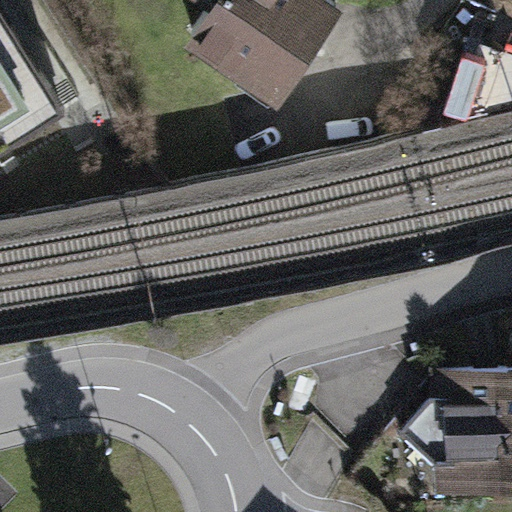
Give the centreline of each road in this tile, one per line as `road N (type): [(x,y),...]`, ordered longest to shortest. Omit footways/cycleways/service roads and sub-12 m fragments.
road 1 (residential): [(511,285),(272,346),(179,414)]
road 2 (residential): [(179,414),(109,388),(0,405)]
